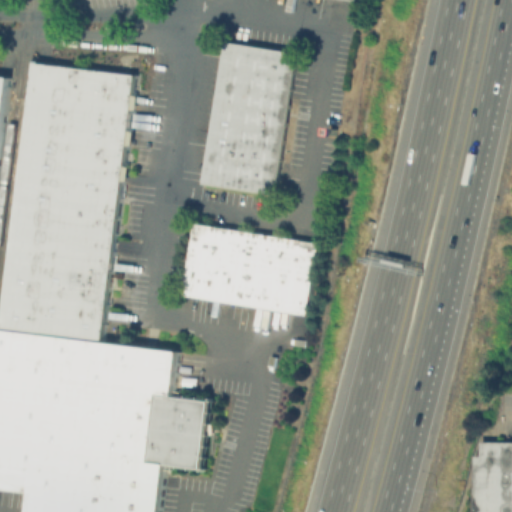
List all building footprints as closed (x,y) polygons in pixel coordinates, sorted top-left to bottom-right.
[(230,43),(301,55),(277,196),(206,184),(230,43)] [(4,329),(38,63),(139,76),(105,342),(4,329)] [(0,76),(12,78),(0,174),(0,76)] [(186,297),(198,225),(322,244),(311,316),(186,297)] [(105,342),(181,352),(176,397),(214,402),(205,470),(167,465),(161,511),(28,511),(31,491),(0,486),(0,328),(4,329),(105,342)] [(471,511),(471,455),(480,455),(480,441),(511,441),(511,511),(471,511)]
